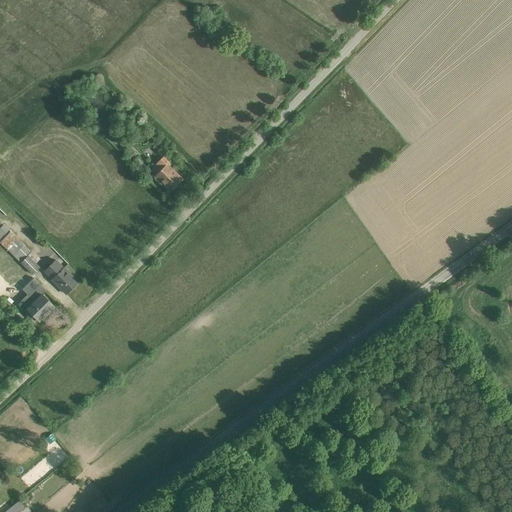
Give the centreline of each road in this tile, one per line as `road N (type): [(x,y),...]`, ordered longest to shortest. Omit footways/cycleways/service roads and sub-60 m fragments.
road 1 (unclassified): [(0,399),(394,0)]
road 2 (unclassified): [(511,226),(124,511)]
